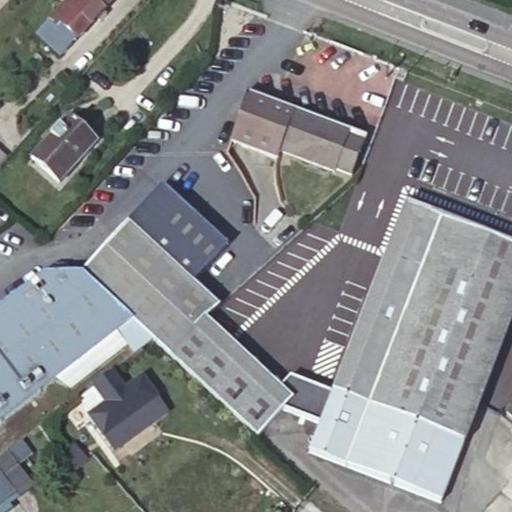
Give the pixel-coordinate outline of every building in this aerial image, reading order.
[(100,11),(110,0),(63,0),(64,1),(46,20),(50,24),(39,37),(59,56),(93,19),(97,22),(104,15),(100,11)] [(346,133),(244,96),(227,142),(274,159),(278,152),(333,173),(334,170),(347,176),(359,142),(346,137),(346,133)] [(95,142),(68,115),(28,158),(56,184),(95,142)] [(158,188),(147,201),(171,199),(158,188)] [(147,201),(79,277),(152,341),(172,359),(197,331),(205,322),(219,307),(192,284),(225,247),(171,199),(147,201)] [(436,503),(511,305),(511,246),(400,203),(327,393),(315,423),(304,452),(436,503)] [(0,424),(132,324),(79,277),(42,279),(0,311),(0,424)] [(205,322),(197,331),(273,399),(278,389),(205,322)] [(273,399),(197,331),(172,359),(260,441),(288,413),(315,423),(327,393),(287,372),(278,389),(273,399)] [(121,389),(111,375),(77,401),(103,436),(154,398),(139,378),(121,389)] [(154,398),(103,436),(113,450),(165,412),(154,398)] [(0,481),(0,503),(10,496),(0,481)]
